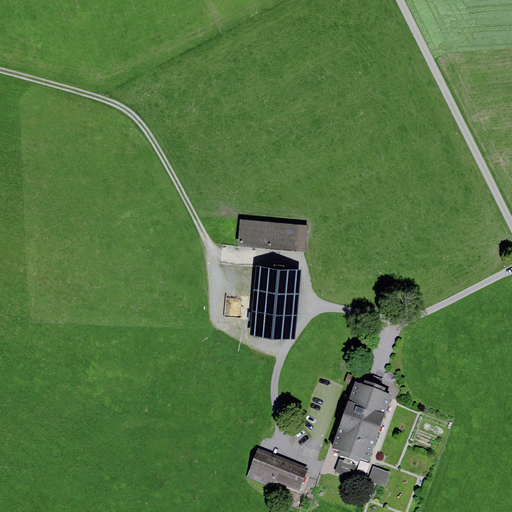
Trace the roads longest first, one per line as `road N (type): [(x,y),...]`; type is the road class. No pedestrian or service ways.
road 1 (track): [(0,71),(129,113),(216,248),(274,257)]
road 2 (track): [(401,0),(511,224)]
road 3 (track): [(301,259),(314,304),(290,345),(276,407),(284,442),(322,466)]
road 4 (track): [(511,269),(411,320),(314,304)]
